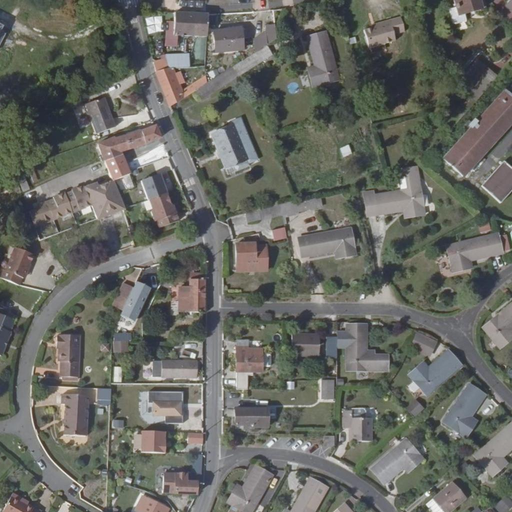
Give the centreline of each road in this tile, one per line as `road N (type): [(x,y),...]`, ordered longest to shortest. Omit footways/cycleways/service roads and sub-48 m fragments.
road 1 (residential): [(211,233),(105,268),(71,289),(39,323),(23,371),(25,429)]
road 2 (tertiary): [(211,233),(146,70),(128,0)]
road 3 (residential): [(451,331),(394,310),(212,308)]
road 4 (residential): [(212,453),(317,461),(377,495),(389,511)]
road 5 (tertiary): [(212,453),(212,308)]
